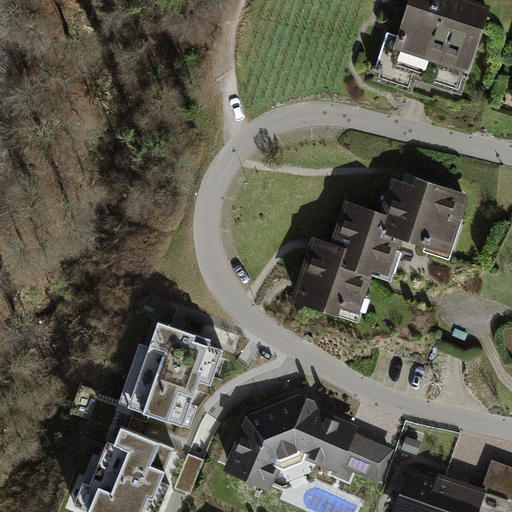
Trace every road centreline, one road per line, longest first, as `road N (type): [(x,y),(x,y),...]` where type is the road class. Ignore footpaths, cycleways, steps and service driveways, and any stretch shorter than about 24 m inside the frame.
road 1 (residential): [(511,157),(342,117),(291,117),(261,131),(222,168),(207,232),(228,294),(299,354),(399,404),(511,431)]
road 2 (track): [(245,0),(230,79),(232,112),(249,140)]
